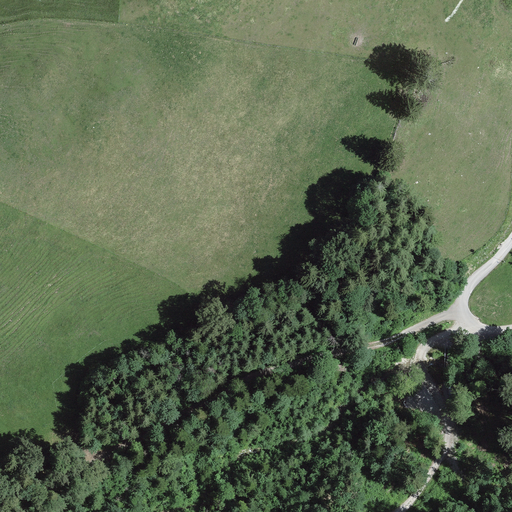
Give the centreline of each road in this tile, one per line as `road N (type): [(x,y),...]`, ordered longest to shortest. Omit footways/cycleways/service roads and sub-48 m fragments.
road 1 (track): [(460,309),(298,362),(0,499)]
road 2 (track): [(461,318),(418,355),(450,426),(440,463),(399,511)]
road 3 (track): [(511,328),(487,330),(461,318),(460,309),(471,282),(511,240)]
